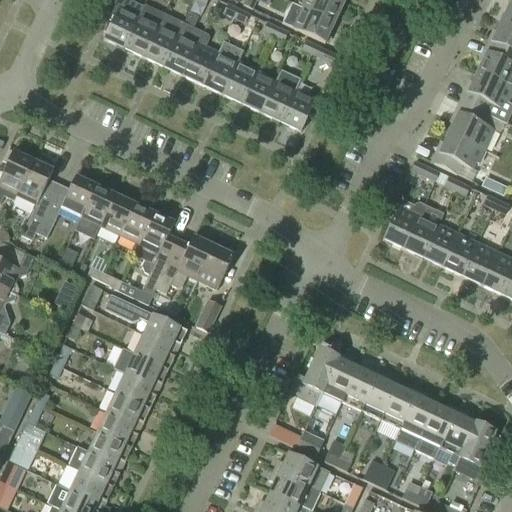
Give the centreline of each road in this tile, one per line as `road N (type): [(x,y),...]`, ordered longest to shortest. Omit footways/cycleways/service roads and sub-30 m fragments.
road 1 (residential): [(318,249),(254,203),(10,82)]
road 2 (residential): [(327,256),(375,152),(417,108),(469,0)]
road 3 (residential): [(191,511),(318,249)]
road 4 (residential): [(511,389),(493,367),(327,256)]
